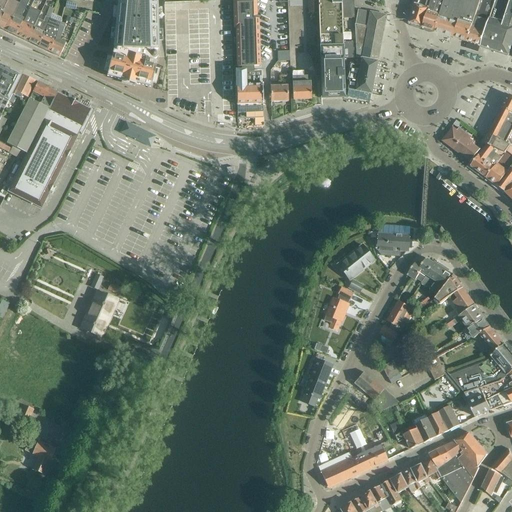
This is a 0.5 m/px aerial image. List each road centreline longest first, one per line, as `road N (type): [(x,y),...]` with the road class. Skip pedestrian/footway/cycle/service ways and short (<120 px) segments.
road 1 (residential): [(99,509),(238,181),(243,144)]
road 2 (residential): [(398,272),(320,420),(307,467),(322,501)]
road 3 (residential): [(495,419),(322,501)]
road 4 (residential): [(511,341),(448,255),(425,249),(398,272)]
road 5 (secondary): [(243,144),(273,143),(403,105)]
road 6 (residential): [(427,117),(434,150),(511,220)]
